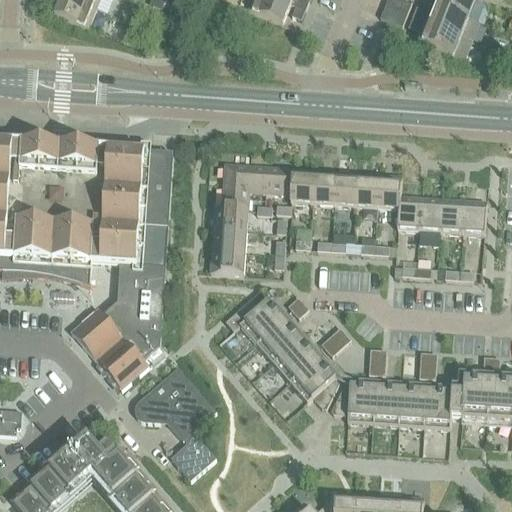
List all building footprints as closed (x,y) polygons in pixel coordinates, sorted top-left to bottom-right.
[(96,14),(62,0),(55,20),(88,33),(96,14)] [(62,0),(96,14),(99,8),(101,0),(62,0)] [(254,0),(251,9),(249,15),(283,28),(287,18),(289,13),(291,8),(269,0),(254,0)] [(269,0),(291,8),(297,11),(306,14),(310,5),(297,0),(269,0)] [(393,0),(389,0),(385,11),(407,20),(412,8),(393,0)] [(434,9),(468,22),(476,3),(467,0),(437,0),(438,0),(434,9)] [(152,2),(148,12),(161,17),(165,7),(152,2)] [(421,26),(427,28),(474,47),(481,28),(468,22),(434,9),(431,18),(417,12),(413,22),(421,26)] [(295,15),(293,21),(301,25),(306,14),(297,11),(295,15)] [(407,20),(385,11),(380,22),(402,31),(407,20)] [(156,16),(152,25),(160,28),(164,19),(156,16)] [(417,36),(421,26),(413,22),(409,32),(417,36)] [(421,26),(417,36),(423,38),(419,48),(466,67),(474,47),(427,28),(421,26)] [(0,262),(89,269),(120,271),(118,305),(117,309),(104,321),(98,315),(72,338),(90,359),(118,392),(123,396),(150,372),(145,366),(161,353),(166,283),(169,234),(140,233),(145,157),(112,155),(56,151),(23,149),(13,149),(0,147),(0,262)] [(174,159),(145,157),(140,233),(169,234),(174,159)] [(224,213),(223,213),(223,214),(247,216),(248,199),(249,173),(227,171),(224,213)] [(293,176),(249,173),(248,199),(291,202),(292,202),(293,176)] [(316,177),(293,176),(292,202),(291,202),(290,209),(314,210),(316,177)] [(338,179),(316,177),(314,210),(335,212),(338,179)] [(359,180),(338,179),(335,212),(357,213),(359,180)] [(380,182),(359,180),(357,213),(378,215),(380,182)] [(402,183),(380,182),(378,215),(399,216),(400,216),(401,203),(402,183)] [(425,205),(401,203),(400,216),(399,216),(398,236),(422,238),(425,205)] [(445,206),(425,205),(422,238),(443,239),(445,206)] [(466,207),(445,206),(443,239),(464,240),(466,207)] [(488,209),(466,207),(464,240),(486,241),(488,209)] [(278,212),(277,221),(291,222),(292,213),(278,212)] [(216,213),(214,235),(248,238),(249,216),(247,216),(223,214),(223,213),(216,213)] [(258,214),(258,222),(272,223),(272,214),(258,214)] [(278,227),(277,241),(286,241),(287,228),(278,227)] [(298,234),(297,246),(311,247),(311,235),(298,234)] [(214,235),(213,257),(246,259),(248,238),(214,235)] [(297,255),(310,256),(311,247),(297,246),(297,255)] [(319,257),(332,258),(333,249),(319,248),(319,257)] [(276,249),(276,262),(285,263),(286,255),(286,249),(276,249)] [(333,249),(332,258),(346,259),(347,250),(333,249)] [(361,260),(375,261),(376,252),(362,251),(361,260)] [(376,252),(375,261),(389,262),(389,253),(376,252)] [(246,259),(213,257),(212,279),(245,281),(246,259)] [(88,291),(89,269),(0,262),(0,277),(4,277),(33,278),(52,281),(74,287),(80,289),(91,294),(91,292),(88,291)] [(268,262),(267,272),(275,272),(276,262),(268,262)] [(285,263),(276,262),(275,272),(275,276),(284,277),(285,263)] [(404,282),(418,283),(419,274),(404,273),(404,282)] [(419,274),(418,283),(432,284),(433,275),(419,274)] [(448,285),(462,286),(462,277),(448,276),(448,285)] [(462,277),(462,286),(475,287),(476,278),(462,277)] [(243,330),(261,349),(287,327),(269,306),(268,307),(260,299),(229,326),(237,335),(243,330)] [(290,311),(301,323),(310,315),(299,303),(290,311)] [(261,349),(278,368),(303,346),(287,327),(261,349)] [(352,346),(341,334),(323,350),(334,362),(352,346)] [(278,368),(294,387),(320,365),(303,346),(278,368)] [(371,356),(370,370),(386,371),(387,357),(371,356)] [(421,359),(421,373),(437,374),(438,360),(421,359)] [(501,364),(485,363),(484,378),(500,378),(501,364)] [(320,365),(294,387),(312,407),(317,403),(326,413),(329,416),(340,390),(336,385),(337,384),(320,365)] [(386,371),(370,370),(370,379),(386,380),(386,371)] [(139,414),(139,419),(141,424),(144,427),(148,428),(155,428),(171,429),(186,447),(187,446),(195,439),(206,429),(220,418),(208,404),(190,384),(180,373),(171,381),(142,407),(139,414)] [(437,374),(421,373),(420,383),(437,384),(437,374)] [(452,425),(489,427),(492,384),(490,384),(489,388),(465,386),(465,398),(454,398),(452,425)] [(489,427),(511,428),(511,389),(494,388),(495,384),(492,384),(489,427)] [(348,430),(374,432),(377,388),(374,388),(374,392),(351,391),(351,393),(346,393),(331,419),(334,422),(348,423),(348,430)] [(374,432),(400,433),(402,394),(379,392),(379,389),(377,388),(374,432)] [(400,433),(425,435),(428,392),(425,392),(425,396),(402,394),(400,433)] [(452,437),(452,425),(454,398),(430,396),(430,392),(428,392),(425,435),(452,437)] [(22,435),(24,419),(0,417),(0,441),(18,442),(19,435),(22,435)] [(195,439),(187,446),(189,449),(173,463),(193,486),(219,463),(198,441),(198,442),(195,439)] [(14,509),(16,511),(59,511),(95,480),(122,511),(166,511),(124,462),(120,465),(108,451),(100,458),(87,443),(32,492),(14,509)] [(358,511),(360,500),(338,498),(336,511),(358,511)] [(358,511),(380,511),(381,501),(360,500),(358,511)] [(380,511),(401,511),(402,503),(381,501),(380,511)] [(424,511),(425,504),(402,503),(401,511),(424,511)]
